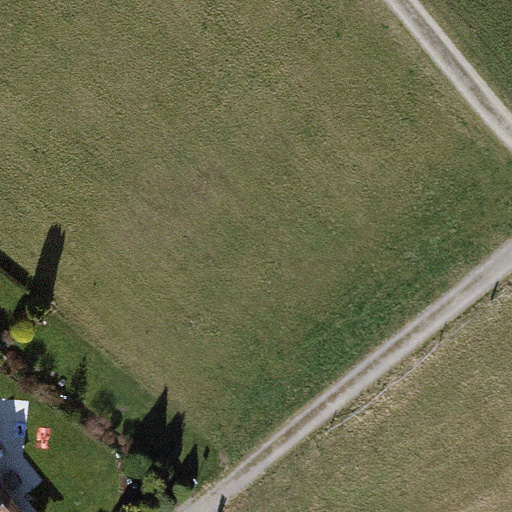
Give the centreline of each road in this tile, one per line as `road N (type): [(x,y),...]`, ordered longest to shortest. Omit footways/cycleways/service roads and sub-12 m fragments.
road 1 (track): [(511,256),(201,511)]
road 2 (unknown): [(400,0),(511,131)]
